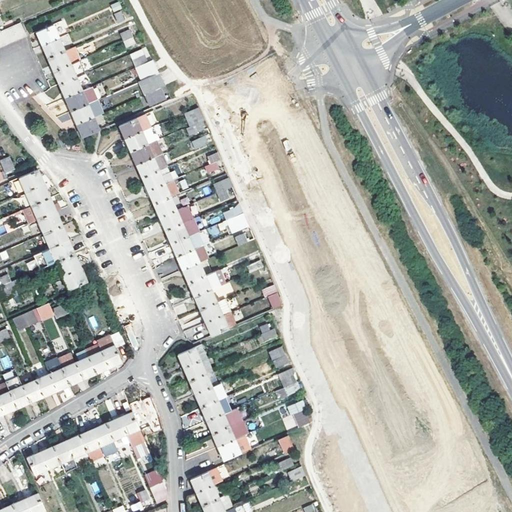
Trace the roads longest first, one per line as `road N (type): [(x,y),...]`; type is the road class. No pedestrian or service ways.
road 1 (track): [(133,0),(169,64),(198,96),(284,299),(285,338),(317,408),(306,460),(327,511)]
road 2 (residential): [(379,501),(303,346),(301,304),(225,115),(254,94)]
road 3 (secondary): [(342,76),(511,383)]
road 4 (secondary): [(511,376),(446,225),(361,66)]
road 5 (residential): [(146,362),(149,321),(90,187),(39,151),(0,99)]
road 6 (residential): [(0,450),(146,362)]
road 7 (residential): [(176,511),(169,417),(146,362)]
